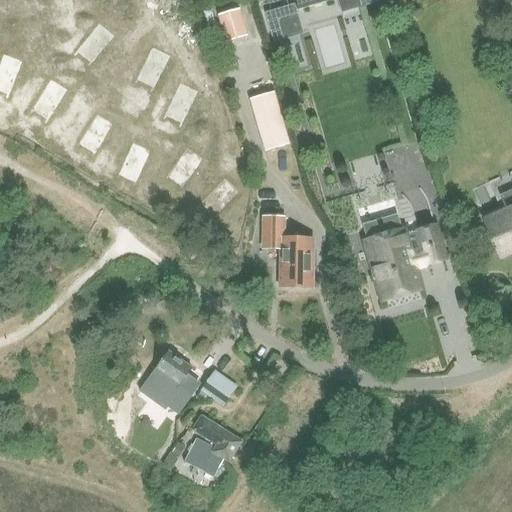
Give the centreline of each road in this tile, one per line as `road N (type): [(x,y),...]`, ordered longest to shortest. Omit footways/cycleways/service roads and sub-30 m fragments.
road 1 (unclassified): [(511,354),(453,381),(414,388),(357,383),(227,317),(129,242)]
road 2 (track): [(129,242),(0,158)]
